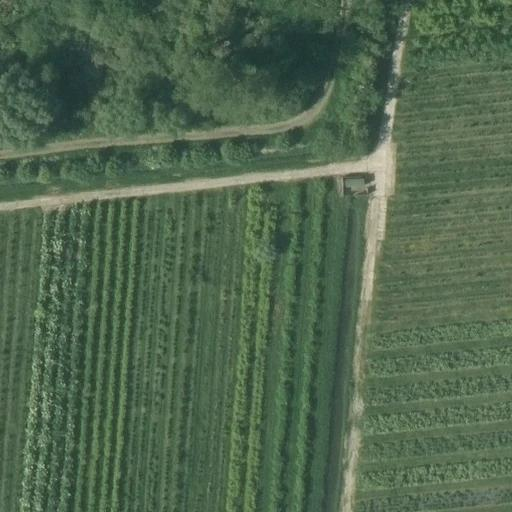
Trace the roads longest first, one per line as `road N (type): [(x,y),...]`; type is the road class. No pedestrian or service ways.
road 1 (track): [(404,0),(378,169),(0,208)]
road 2 (track): [(378,169),(346,511)]
